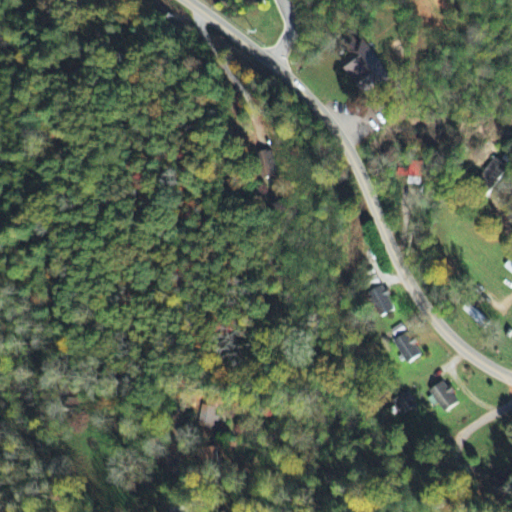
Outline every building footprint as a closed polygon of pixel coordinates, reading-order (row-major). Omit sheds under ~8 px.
[(390,79),(363,39),(347,50),(350,54),(340,61),(364,96),(390,79)] [(257,154),(261,179),(278,176),(273,151),(257,154)] [(509,170),(496,159),(477,179),(490,191),(509,170)] [(423,162),(408,162),(408,170),(395,169),(395,177),(423,178),(423,162)] [(422,179),(407,178),(406,186),(422,187),(422,179)] [(366,294),(377,319),(395,311),(383,286),(366,294)] [(387,333),(407,360),(420,351),(401,323),(387,333)] [(441,415),(458,404),(445,382),(427,392),(441,415)] [(415,409),(409,394),(393,400),(399,415),(415,409)] [(217,431),(221,416),(215,415),(218,402),(205,399),(198,427),(217,431)] [(511,472),(490,478),(495,502),(511,498),(511,472)]
